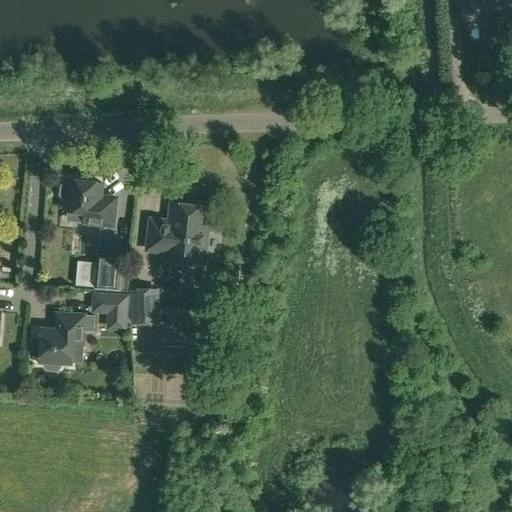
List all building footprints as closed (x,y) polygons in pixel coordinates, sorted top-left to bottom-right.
[(511,0),(463,0),(467,27),(511,22),(511,0)] [(67,210),(68,210),(91,212),(90,223),(113,226),(116,198),(101,196),(102,183),(70,179),(70,182),(65,182),(61,185),(60,195),(63,199),(68,200),(67,210)] [(208,207),(199,206),(195,201),(188,200),(183,204),(174,203),(171,224),(153,222),(150,247),(169,249),(167,259),(202,263),(208,207)] [(99,254),(97,287),(120,289),(123,256),(99,254)] [(135,289),(134,290),(135,321),(159,320),(159,304),(135,306),(134,291),(135,291),(135,289)] [(94,294),(93,310),(109,311),(108,327),(124,328),(126,296),(94,294)] [(83,338),(84,331),(84,315),(56,314),(56,330),(43,329),(41,361),(44,361),(44,366),(47,370),(57,371),(61,367),(61,362),(71,363),(73,338),(83,338)]
